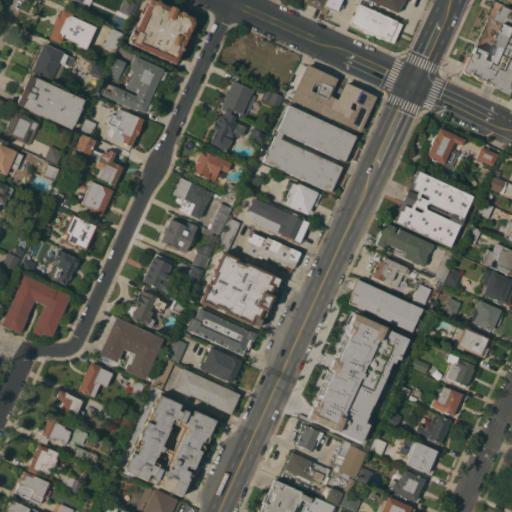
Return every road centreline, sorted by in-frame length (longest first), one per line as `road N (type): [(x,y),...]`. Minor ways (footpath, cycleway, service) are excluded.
road 1 (residential): [(233,0),(78,336),(56,352)]
road 2 (primary): [(378,172),(221,511)]
road 3 (residential): [(416,88),(233,0)]
road 4 (residential): [(511,389),(458,511)]
